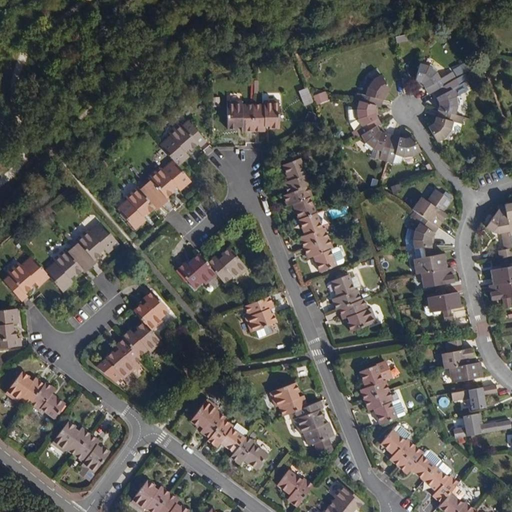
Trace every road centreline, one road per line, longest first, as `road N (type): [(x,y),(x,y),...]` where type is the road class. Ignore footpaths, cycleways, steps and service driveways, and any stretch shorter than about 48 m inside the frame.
road 1 (residential): [(397,510),(367,476),(251,189)]
road 2 (track): [(0,205),(90,104),(171,32),(222,0)]
road 3 (track): [(84,0),(26,47),(10,75),(28,153),(0,183)]
road 4 (residential): [(511,380),(487,349),(466,258),(477,203)]
road 5 (residential): [(146,427),(60,360),(117,306)]
road 6 (residential): [(146,427),(259,511)]
